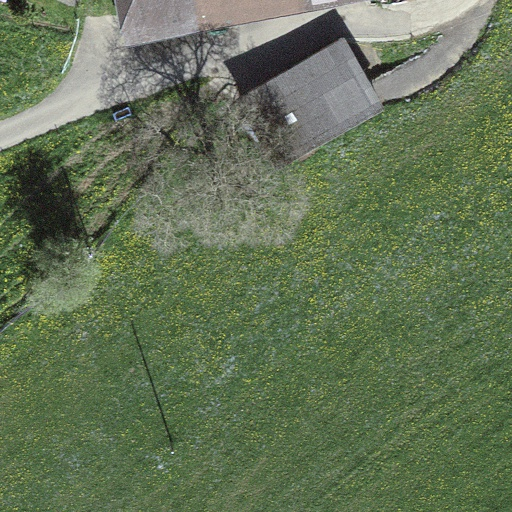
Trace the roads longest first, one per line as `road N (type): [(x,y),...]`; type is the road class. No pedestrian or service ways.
road 1 (unclassified): [(0,133),(209,73),(414,28),(445,0)]
road 2 (track): [(209,73),(137,178),(0,318)]
